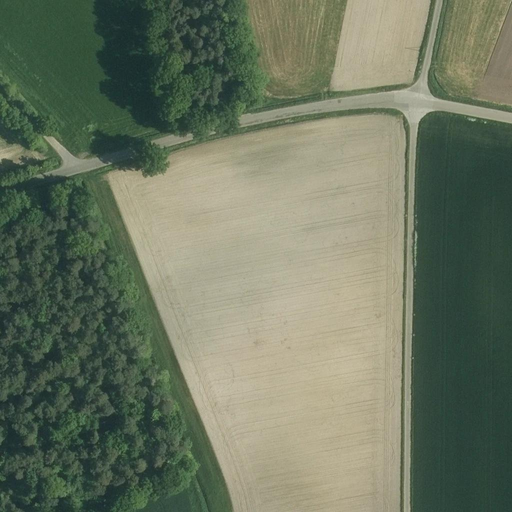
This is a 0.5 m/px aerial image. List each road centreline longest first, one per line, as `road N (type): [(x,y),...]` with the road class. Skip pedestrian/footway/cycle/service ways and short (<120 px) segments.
road 1 (unclassified): [(410,511),(420,98)]
road 2 (unclassified): [(420,98),(331,102),(78,166)]
